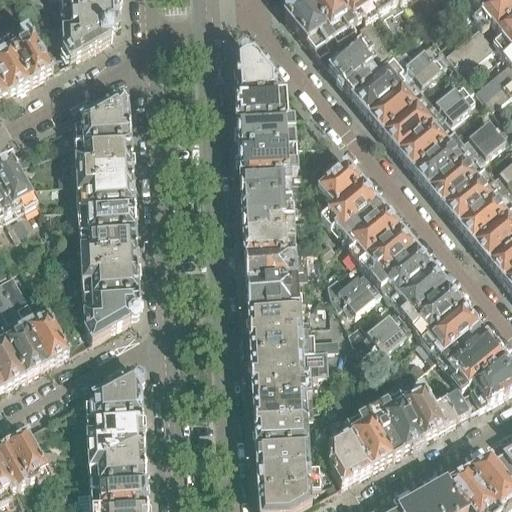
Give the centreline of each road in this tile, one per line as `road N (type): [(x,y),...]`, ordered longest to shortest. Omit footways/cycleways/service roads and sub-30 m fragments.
road 1 (residential): [(239,5),(511,337)]
road 2 (residential): [(224,341),(201,26)]
road 3 (residential): [(154,53),(171,343)]
road 4 (residential): [(0,429),(133,355),(171,343)]
road 5 (residential): [(154,53),(0,140)]
road 6 (residential): [(511,424),(364,511)]
road 7 (residential): [(233,511),(224,341)]
road 8 (residential): [(171,343),(179,511)]
